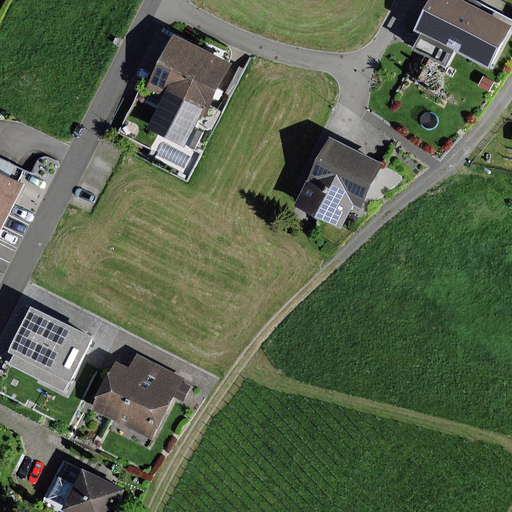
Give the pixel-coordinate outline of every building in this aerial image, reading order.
[(511,29),(511,25),(462,0),(431,0),(415,32),(422,35),(414,50),(448,68),(456,53),(490,71),(511,29)] [(206,118),(233,65),(175,36),(148,89),(164,97),(148,131),(185,149),(202,116),(206,118)] [(203,132),(198,129),(189,147),(195,149),(203,132)] [(362,210),(385,164),(330,137),(295,207),(342,230),(354,206),(362,210)] [(15,166),(0,158),(0,232),(24,185),(9,177),(15,166)] [(94,338),(32,307),(9,353),(14,355),(9,364),(66,393),(94,338)] [(182,383),(184,379),(138,355),(130,369),(117,362),(92,410),(152,441),(175,398),(183,402),(191,387),(182,383)] [(68,440),(47,430),(42,440),(63,450),(68,440)] [(63,462),(44,501),(65,511),(113,511),(125,490),(83,469),(82,472),(63,462)]
